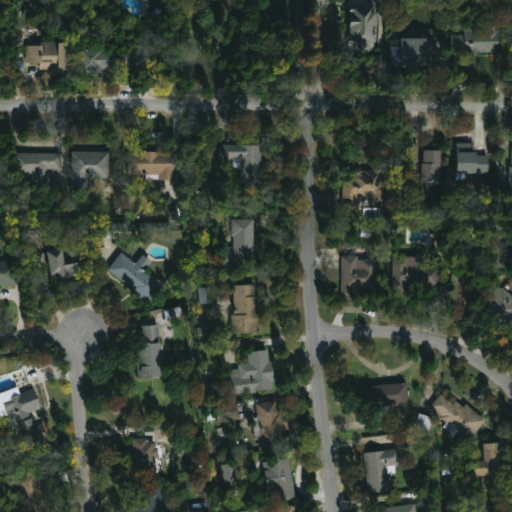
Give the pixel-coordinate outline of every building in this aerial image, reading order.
[(376,50),(376,4),(350,4),(349,49),(376,50)] [(503,25),(503,49),(506,49),(506,54),(455,52),(456,35),(468,35),(469,24),(503,25)] [(431,53),(405,53),(405,39),(431,39),(431,53)] [(76,41),(76,74),(73,74),(73,83),(69,83),(69,76),(61,76),(61,70),(41,70),(41,65),(28,65),(28,46),(44,46),(44,41),(76,41)] [(135,54),(135,70),(104,69),(104,72),(81,71),(82,47),(104,48),(104,53),(135,54)] [(421,160),(425,160),(426,150),(445,151),(443,179),(423,178),(423,172),(417,172),(418,164),(416,164),(416,161),(403,160),(404,143),(422,144),(421,160)] [(263,145),(263,182),(242,182),(242,169),(234,169),(234,159),(220,159),(220,145),(263,145)] [(176,152),(176,180),(147,179),(147,175),(129,175),(129,151),(176,152)] [(86,187),(71,186),(72,152),(109,152),(109,179),(86,179),(86,187)] [(49,168),(49,176),(42,176),(42,182),(32,182),(32,176),(26,176),(26,171),(17,171),(17,153),(62,154),(62,168),(49,168)] [(479,153),(479,155),(490,156),(490,174),(468,173),(468,180),(459,180),(460,153),(479,153)] [(386,166),(385,193),(381,193),(381,199),(360,199),(359,209),(344,208),(346,175),(354,175),(354,171),(359,168),(375,170),(375,165),(386,166)] [(115,239),(106,239),(106,221),(172,222),(172,231),(115,230),(115,239)] [(255,221),(255,245),(257,245),(257,255),(237,257),(237,263),(226,263),(226,248),(236,248),(236,221),(255,221)] [(67,244),(68,248),(75,247),(81,275),(70,277),(70,279),(62,281),(60,274),(52,276),(47,252),(63,249),(62,245),(67,244)] [(123,253),(138,264),(141,260),(150,267),(146,271),(162,283),(153,295),(151,294),(147,299),(110,270),(123,253)] [(379,260),(378,286),(355,285),(355,295),(342,294),(343,255),(359,256),(359,260),(379,260)] [(444,259),(443,287),(401,285),(402,257),(444,259)] [(0,261),(17,261),(18,285),(0,285),(0,261)] [(257,284),(257,297),(259,297),(259,299),(260,299),(260,306),(258,306),(258,334),(242,334),(242,330),(233,330),(233,315),(235,315),(235,284),(257,284)] [(511,294),(511,318),(511,320),(487,303),(499,286),(511,294)] [(198,288),(200,304),(211,303),(209,287),(198,288)] [(159,325),(161,344),(163,343),(166,379),(145,381),(144,367),(138,368),(135,343),(142,342),(140,327),(159,325)] [(269,348),(271,360),(274,360),(277,380),(273,380),(274,387),(256,390),(257,392),(251,393),(250,390),(231,392),(228,373),(233,372),(233,369),(240,368),(240,365),(251,364),(249,351),(269,348)] [(407,380),(409,404),(399,405),(399,401),(391,402),(390,398),(358,401),(356,388),(375,386),(375,384),(407,380)] [(41,407),(29,412),(30,417),(33,415),(36,423),(34,424),(34,425),(42,422),(48,437),(29,444),(15,407),(6,411),(2,400),(34,387),(41,407)] [(442,393),(454,403),(457,400),(465,406),(468,403),(487,418),(472,437),(460,428),(457,432),(446,424),(448,421),(431,407),(442,393)] [(278,398),(280,411),(283,411),(287,434),(280,435),(281,440),(279,440),(280,445),(261,448),(259,438),(258,439),(254,417),(260,416),(257,402),(278,398)] [(240,418),(219,422),(217,406),(238,402),(240,418)] [(149,437),(149,440),(155,440),(154,449),(159,449),(159,461),(156,461),(156,456),(155,456),(153,479),(133,479),(133,475),(126,475),(127,467),(131,467),(131,452),(134,452),(134,437),(149,437)] [(504,473),(505,489),(485,490),(484,474),(479,474),(478,459),(487,459),(486,442),(505,440),(507,473),(504,473)] [(390,478),(368,481),(365,451),(401,447),(403,464),(389,466),(390,478)] [(289,457),(294,486),(298,485),(300,496),(271,501),(264,461),(289,457)] [(36,474),(39,486),(42,486),(44,497),(40,498),(42,506),(37,507),(38,511),(16,511),(13,496),(20,495),(19,492),(24,491),(22,485),(25,485),(23,477),(36,474)] [(133,511),(133,510),(134,507),(136,507),(136,486),(161,486),(160,511),(133,511)] [(378,511),(378,508),(417,502),(418,511),(378,511)]
